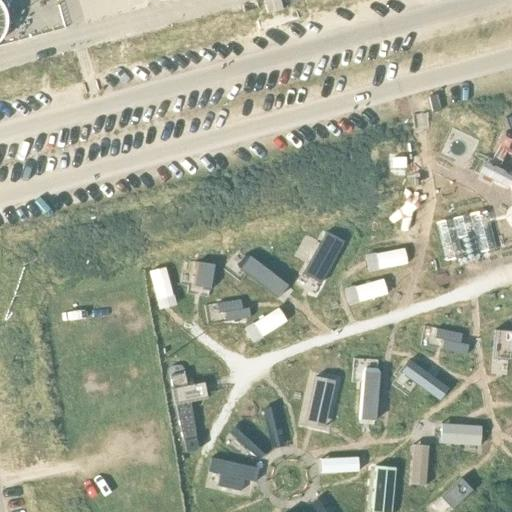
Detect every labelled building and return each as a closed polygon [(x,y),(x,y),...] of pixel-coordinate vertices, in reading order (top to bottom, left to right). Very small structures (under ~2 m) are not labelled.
[(277,0),(266,0),(262,1),(266,14),(280,10),(277,0)] [(484,211),(434,224),(444,262),(494,249),(484,211)] [(293,251),(280,252),(283,275),(295,274),(293,251)] [(399,252),(376,256),(378,268),(401,264),(399,252)] [(249,259),(241,269),(276,296),(284,286),(249,259)] [(319,261),(302,290),(316,298),(333,269),(319,261)] [(195,272),(193,295),(205,297),(208,274),(195,272)] [(170,277),(160,283),(172,303),(182,297),(170,277)] [(377,284),(355,289),(358,301),(380,296),(377,284)] [(238,305),(218,304),(217,320),(237,321),(238,305)] [(275,309),(247,327),(256,341),(284,322),(275,309)] [(511,346),(504,341),(498,350),(507,356),(511,358),(511,346)] [(438,354),(406,365),(411,381),(443,370),(438,354)] [(472,356),(457,363),(472,394),(487,387),(472,356)] [(186,388),(170,390),(179,442),(195,439),(186,388)] [(372,399),(366,414),(398,426),(404,411),(372,399)] [(275,412),(260,416),(268,449),(284,444),(275,412)] [(311,415),(295,445),(309,452),(326,423),(311,415)] [(476,429),(443,428),(442,444),(476,445),(476,429)] [(232,434),(224,447),(253,465),(261,451),(232,434)] [(427,450),(411,449),(409,483),(425,484),(427,450)] [(354,458),(320,460),(321,476),(355,474),(354,458)] [(219,481),(215,482),(217,492),(229,490),(252,484),(254,484),(252,473),(219,481)] [(390,477),(373,476),(372,510),(388,511),(390,477)] [(252,484),(229,490),(231,500),(255,495),(252,484)] [(333,511),(322,496),(309,505),(313,511),(333,511)]
